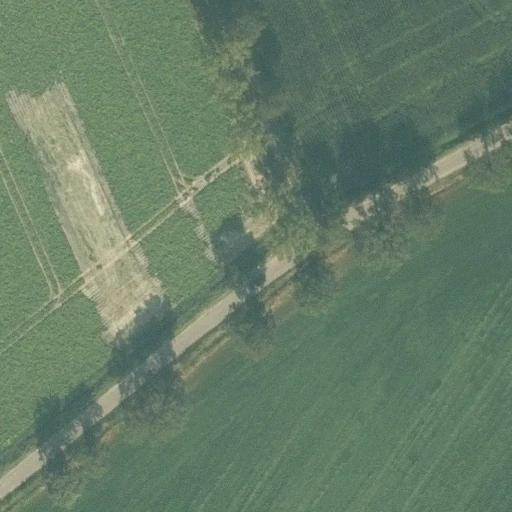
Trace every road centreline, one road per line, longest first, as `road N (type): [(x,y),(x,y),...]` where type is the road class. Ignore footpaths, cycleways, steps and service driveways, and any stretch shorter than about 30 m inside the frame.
road 1 (unclassified): [(0,483),(314,231),(511,122)]
road 2 (track): [(314,231),(213,0)]
